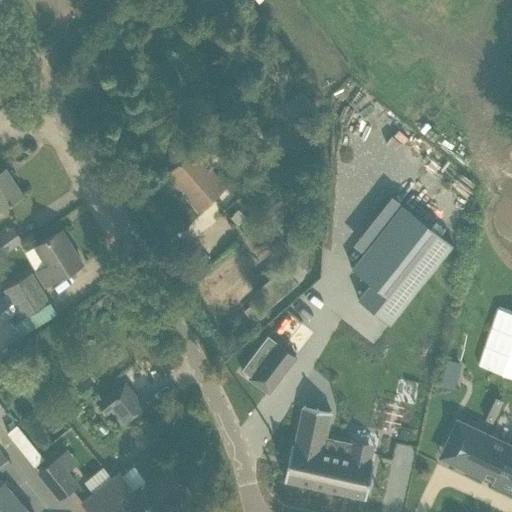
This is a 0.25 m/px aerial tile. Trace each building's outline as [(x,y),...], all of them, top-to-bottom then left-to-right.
[(230,0),(194,0),(211,21),(233,3),(230,0)] [(307,145),(298,135),(321,116),(300,91),(276,111),(285,121),(264,139),(286,164),(307,145)] [(178,182),(191,196),(188,198),(198,210),(224,187),(211,171),(214,168),(206,159),(217,149),(203,135),(187,150),(189,153),(174,167),(159,180),(168,191),(178,182)] [(4,168),(0,170),(0,208),(22,194),(4,168)] [(368,282),(369,283),(357,299),(388,324),(453,244),(420,218),(402,203),(350,267),(368,282)] [(11,228),(0,236),(0,256),(21,241),(11,228)] [(45,266),(35,272),(44,286),(81,264),(61,230),(34,247),(45,266)] [(48,302),(30,273),(2,290),(20,319),(48,302)] [(267,335),(241,369),(250,376),(248,378),(268,392),(295,357),(267,335)] [(124,382),(111,393),(118,402),(131,391),(124,382)] [(281,450),(274,485),(356,501),(362,466),(321,458),(324,440),(315,438),(319,416),(291,410),(284,451),(281,450)] [(511,446),(457,421),(448,438),(460,444),(451,462),(483,477),(484,474),(492,478),(491,481),(511,490),(511,446)] [(15,425),(6,433),(33,466),(43,458),(15,425)] [(38,472),(59,498),(77,485),(66,472),(77,463),(67,449),(38,472)] [(0,473),(11,464),(0,450),(0,473)] [(118,471),(111,477),(138,511),(163,511),(187,493),(152,450),(121,475),(118,471)] [(387,491),(402,494),(407,470),(391,467),(387,491)] [(138,511),(111,477),(81,501),(89,511),(138,511)] [(0,482),(0,511),(28,511),(2,480),(0,482)]
